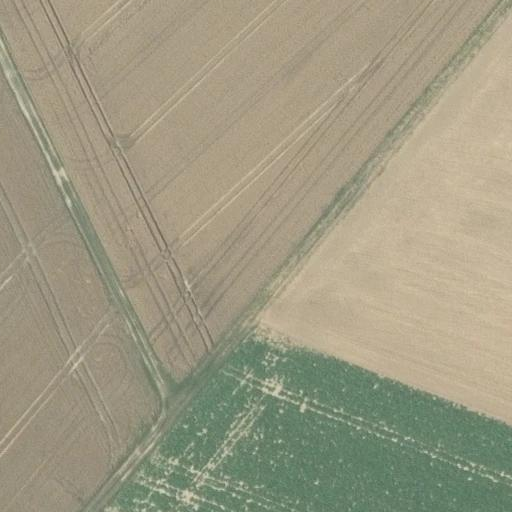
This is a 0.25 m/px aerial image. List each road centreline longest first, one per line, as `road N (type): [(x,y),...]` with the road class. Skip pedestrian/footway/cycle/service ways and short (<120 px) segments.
road 1 (track): [(85,511),(511,22)]
road 2 (track): [(0,60),(178,402)]
